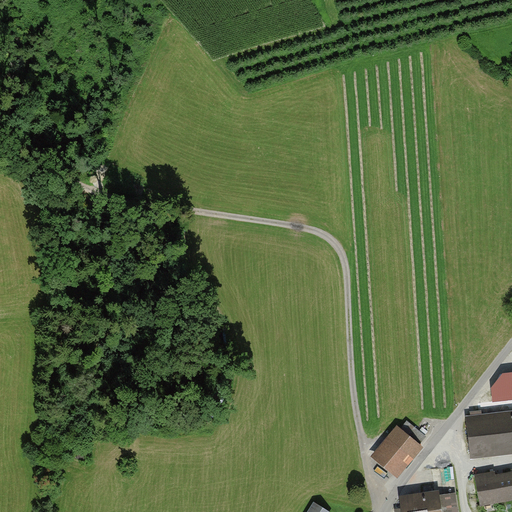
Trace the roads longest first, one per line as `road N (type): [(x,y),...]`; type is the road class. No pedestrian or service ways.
road 1 (track): [(376,511),(339,247),(292,227),(71,191),(0,171)]
road 2 (unclassified): [(511,344),(385,511)]
